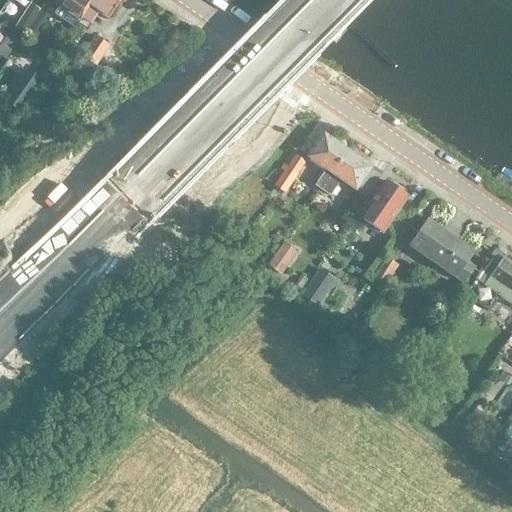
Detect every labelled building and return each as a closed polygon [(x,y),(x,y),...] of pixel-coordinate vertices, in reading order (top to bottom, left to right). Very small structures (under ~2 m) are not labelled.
[(78,0),(80,2),(73,14),(82,20),(95,0),(78,0)] [(121,0),(95,0),(82,20),(78,26),(82,29),(88,24),(90,25),(98,14),(107,20),(121,0)] [(25,34),(40,9),(30,3),(15,28),(25,34)] [(96,67),(110,46),(95,36),(81,57),(96,67)] [(32,68),(7,99),(19,109),(44,78),(32,68)] [(323,135),(307,159),(324,171),(314,186),(320,190),(347,152),(323,135)] [(371,168),(347,152),(320,190),(330,197),(340,182),(354,192),(371,168)] [(284,194),(306,163),(295,155),(273,186),(284,194)] [(385,180),(368,204),(358,218),(379,232),(388,219),(391,221),(408,196),(385,180)] [(346,223),(360,203),(350,196),(337,217),(346,223)] [(427,220),(408,248),(462,285),(473,268),(466,263),(474,253),(427,220)] [(283,242),(267,265),(281,274),(297,252),(283,242)] [(384,287),(398,265),(385,257),(371,279),(384,287)] [(511,264),(502,258),(493,270),(485,264),(474,280),(479,284),(469,298),(490,313),(500,298),(511,306),(511,264)] [(317,307),(335,280),(319,268),(301,296),(317,307)] [(369,303),(375,295),(366,289),(361,297),(369,303)]
